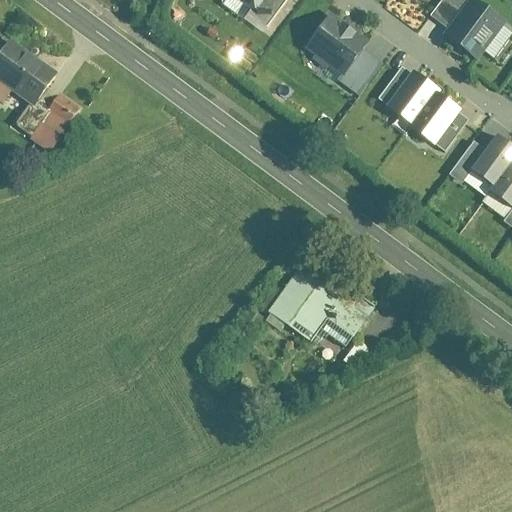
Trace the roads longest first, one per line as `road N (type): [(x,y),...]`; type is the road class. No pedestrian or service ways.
road 1 (tertiary): [(511,341),(53,0)]
road 2 (residential): [(355,0),(511,117)]
